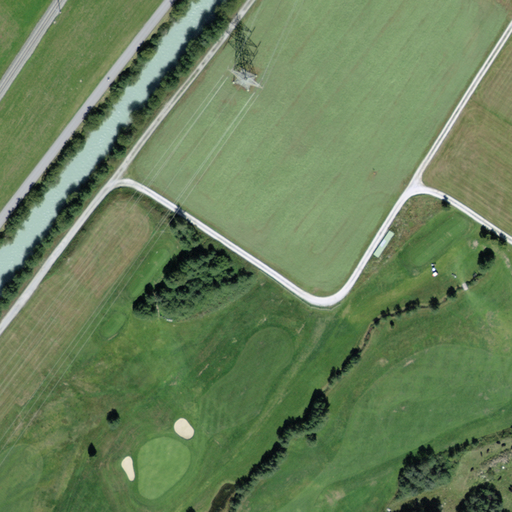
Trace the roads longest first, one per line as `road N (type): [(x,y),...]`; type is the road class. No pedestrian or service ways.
road 1 (track): [(115,177),(310,299),(329,301),(352,281),(414,180)]
road 2 (unclassified): [(168,0),(0,218)]
road 3 (track): [(115,177),(251,0)]
road 4 (track): [(0,326),(115,177)]
road 5 (track): [(511,27),(414,180)]
